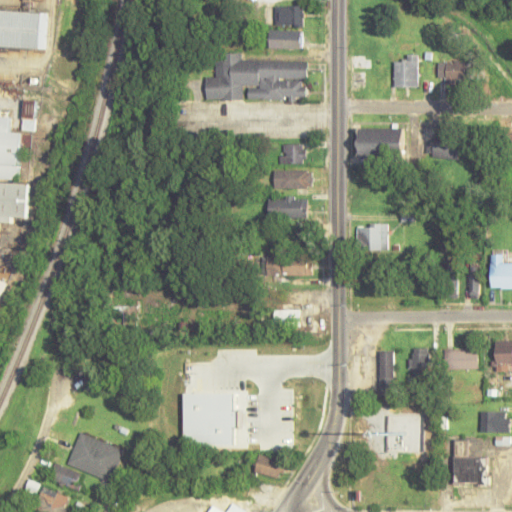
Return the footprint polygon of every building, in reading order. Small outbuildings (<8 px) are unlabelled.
[(276,6),(276,24),(304,24),(304,6),(276,6)] [(0,45),(48,48),(49,11),(0,8),(0,45)] [(271,47),(303,47),(303,29),(271,29),(271,47)] [(243,61),(243,53),(217,53),(217,76),(207,76),(207,99),(308,99),(307,60),(243,61)] [(397,86),(420,87),(420,55),(398,54),(397,86)] [(471,61),(439,61),(439,79),(471,79),(471,61)] [(373,90),(392,90),(392,71),(373,71),(373,90)] [(24,129),(36,129),(36,100),(24,100),(24,129)] [(31,182),(22,182),(24,133),(11,132),(11,117),(0,116),(0,221),(14,222),(15,217),(29,218),(31,182)] [(360,126),(360,158),(405,158),(405,126),(360,126)] [(460,139),(428,139),(428,157),(460,157),(460,139)] [(280,143),(280,162),(305,162),(305,143),(280,143)] [(275,188),(313,188),(313,169),(275,169),(275,188)] [(269,217),(308,217),(308,197),(269,197),(269,217)] [(388,249),(388,222),(358,222),(358,249),(388,249)] [(491,287),(511,287),(511,262),(503,262),(503,254),(491,254),(491,287)] [(313,256),(267,256),(267,274),(313,274),(313,256)] [(442,297),(457,297),(457,266),(442,266),(442,297)] [(479,297),(479,268),(467,268),(467,297),(479,297)] [(511,339),(494,339),(494,369),(511,369),(511,339)] [(412,368),(431,368),(431,347),(412,347),(412,368)] [(478,367),(478,348),(445,348),(445,367),(478,367)] [(393,350),(379,350),(379,392),(393,392),(393,350)] [(185,392),(185,447),(234,447),(234,428),(240,428),(240,410),(234,410),(235,392),(185,392)] [(511,410),(481,410),(481,431),(511,431),(511,410)] [(424,415),(387,415),(387,452),(424,452),(424,415)] [(113,482),(125,449),(80,431),(67,464),(113,482)] [(454,483),(489,483),(489,454),(469,454),(469,439),(454,439),(454,483)] [(285,461),(259,454),(255,471),(280,477),(285,461)] [(83,474),(56,462),(49,478),(76,489),(83,474)] [(34,509),(41,511),(64,511),(71,497),(44,485),(34,509)]
